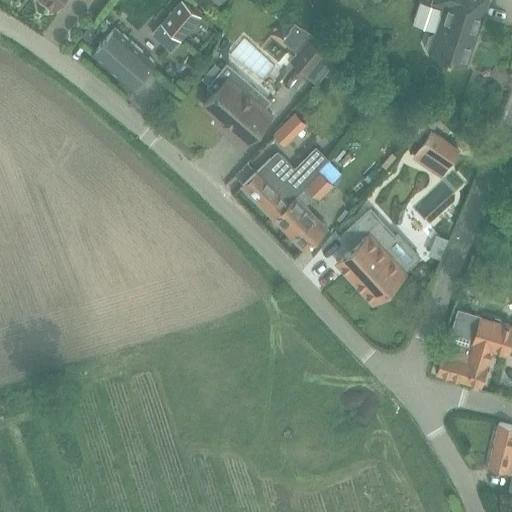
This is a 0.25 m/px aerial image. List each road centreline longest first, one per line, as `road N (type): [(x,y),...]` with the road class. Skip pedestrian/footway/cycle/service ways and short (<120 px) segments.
road 1 (unclassified): [(406,389),(124,120),(0,23)]
road 2 (unclassified): [(406,389),(511,90)]
road 3 (unclassified): [(475,511),(406,389)]
